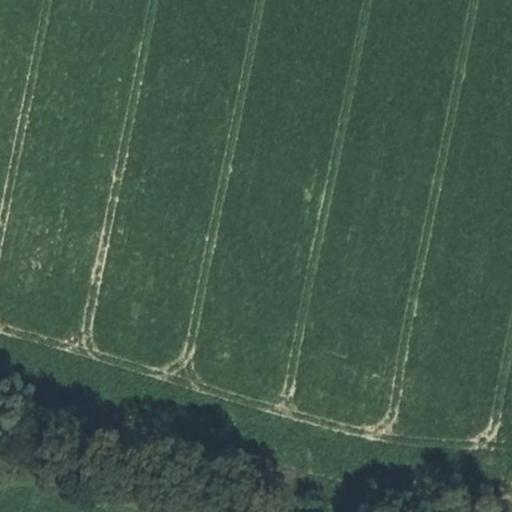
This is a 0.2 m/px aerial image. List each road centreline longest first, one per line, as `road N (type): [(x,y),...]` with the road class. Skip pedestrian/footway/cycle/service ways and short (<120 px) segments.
road 1 (track): [(510,511),(343,502),(0,390)]
road 2 (track): [(0,434),(240,511)]
